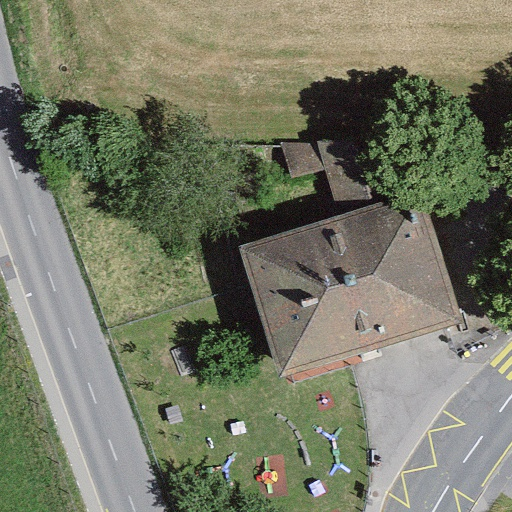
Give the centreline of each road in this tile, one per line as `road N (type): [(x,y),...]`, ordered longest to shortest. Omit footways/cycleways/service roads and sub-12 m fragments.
road 1 (unclassified): [(0,91),(48,260),(136,511)]
road 2 (unclassified): [(444,511),(511,413)]
